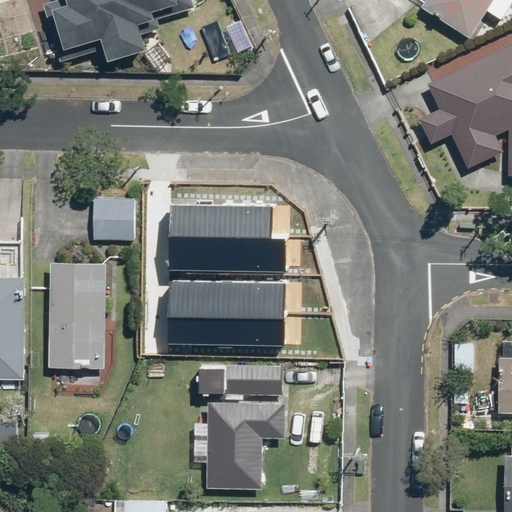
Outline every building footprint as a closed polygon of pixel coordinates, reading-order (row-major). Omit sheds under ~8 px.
[(191,0),(56,0),(45,3),(54,32),(59,31),(65,52),(104,40),(110,63),(149,51),(141,26),(195,10),(191,0)] [(428,0),(422,9),(471,40),(496,0),(428,0)] [(481,94),(472,101),(506,146),(505,164),(511,164),(511,65),(500,49),(466,74),(481,94)] [(95,195),(93,240),(134,241),(136,196),(95,195)] [(107,263),(50,262),(48,366),(105,367),(107,263)] [(0,379),(24,379),(26,276),(0,275),(0,379)] [(275,293),(168,291),(167,346),(257,347),(257,343),(327,344),(308,284),(275,284),(275,293)] [(476,373),(477,343),(456,342),(455,372),(476,373)] [(511,356),(499,356),(498,413),(511,413),(511,356)] [(199,361),(199,392),(209,393),(283,395),(284,363),(199,361)] [(208,402),(207,488),(263,489),(263,438),(286,438),(286,403),(208,402)] [(114,498),(113,511),(168,511),(168,500),(114,498)]
